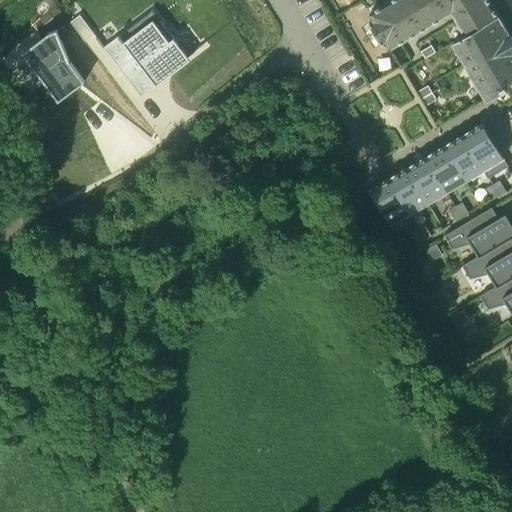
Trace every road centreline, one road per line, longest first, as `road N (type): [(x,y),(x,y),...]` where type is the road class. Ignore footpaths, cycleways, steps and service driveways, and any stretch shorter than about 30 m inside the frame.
road 1 (unclassified): [(132,511),(35,265),(0,132)]
road 2 (residential): [(488,108),(379,171),(338,102)]
road 3 (residential): [(145,166),(304,43)]
